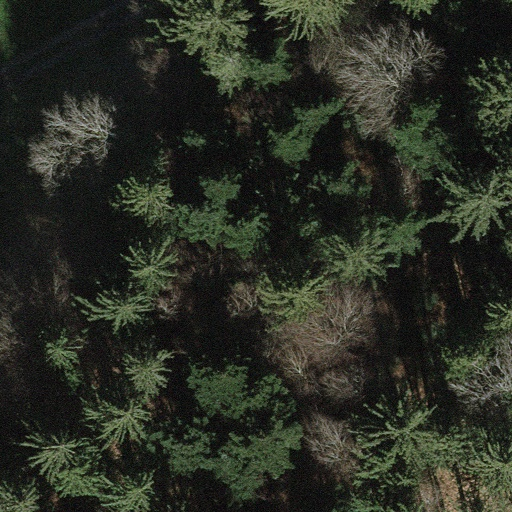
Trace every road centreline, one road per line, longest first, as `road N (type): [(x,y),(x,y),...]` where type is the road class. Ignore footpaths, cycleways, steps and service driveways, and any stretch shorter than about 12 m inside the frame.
road 1 (track): [(0,370),(248,0)]
road 2 (track): [(139,0),(0,78)]
